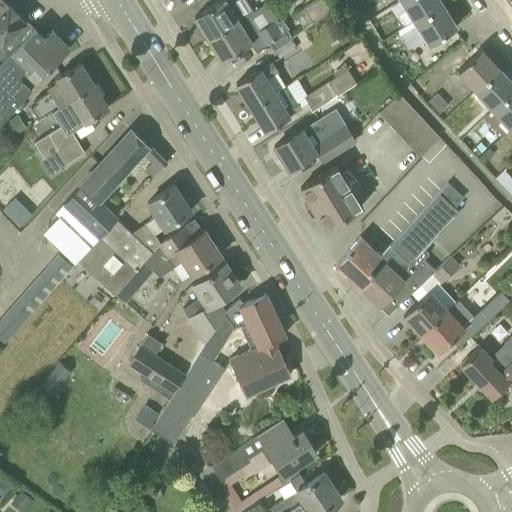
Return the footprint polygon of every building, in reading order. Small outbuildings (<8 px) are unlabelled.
[(26,21),(5,0),(0,0),(0,63),(20,42),(13,34),(26,21)] [(207,36),(208,39),(238,21),(249,14),(240,0),(221,0),(195,17),(202,29),(200,30),(205,38),(207,36)] [(312,21),(331,9),(325,0),(316,0),(303,8),(312,21)] [(442,4),(439,0),(402,0),(415,21),(442,4)] [(456,27),(442,4),(415,21),(429,43),(456,27)] [(263,45),(283,33),(276,19),(255,32),(263,45)] [(252,43),(238,21),(208,39),(210,42),(208,44),(213,51),(215,50),(222,61),(252,43)] [(37,80),(54,64),(70,48),(52,30),(44,38),(33,28),(20,42),(0,63),(0,122),(38,81),(37,80)] [(291,38),(273,49),(280,59),(297,47),(291,38)] [(458,70),(476,90),(499,68),(481,49),(458,70)] [(251,108),(274,93),(266,79),(278,72),(272,62),(260,70),(260,69),(236,84),(251,108)] [(52,110),(75,95),(92,85),(79,64),(54,79),(56,81),(47,87),(49,91),(34,101),(36,104),(31,107),(38,118),(52,110)] [(511,90),(511,82),(499,68),(476,90),(493,108),(511,90)] [(347,69),(303,96),(312,111),(356,83),(347,69)] [(92,85),(75,95),(52,110),(61,126),(34,143),(44,159),(56,152),(65,165),(85,153),(71,130),(107,108),(93,84),(92,85)] [(287,86),(274,93),(251,108),(265,132),(289,117),(289,116),(301,109),(287,86)] [(511,90),(493,108),(511,128),(511,127),(511,90)] [(389,123),(409,104),(399,93),(379,112),(389,123)] [(399,134),(420,115),(409,104),(389,123),(399,134)] [(325,115),(314,121),(274,146),(281,157),(278,159),(283,167),(286,165),(289,169),(319,151),(325,160),(350,145),(354,140),(345,126),(336,131),(325,115)] [(409,145),(430,126),(420,115),(399,134),(409,145)] [(430,126),(409,145),(420,156),(440,137),(430,126)] [(89,227),(100,237),(117,219),(97,201),(148,145),(132,129),(64,204),(89,228),(89,227)] [(166,164),(159,157),(147,169),(151,173),(149,174),(153,177),(166,164)] [(342,174),(337,165),(300,188),(309,202),(304,204),(305,207),(306,209),(307,212),(309,214),(310,216),(312,217),(317,215),(325,228),(362,206),(357,198),(361,195),(361,192),(361,190),(360,188),(359,185),(358,183),(357,181),(356,179),(354,177),(352,175),(350,173),(348,172),(346,171),(342,174)] [(380,256),(360,237),(335,264),(389,315),(404,300),(431,275),(435,271),(423,259),(429,254),(424,249),(459,212),(454,208),(463,198),(448,183),(380,256)] [(156,216),(146,223),(154,234),(191,211),(174,185),(147,203),(156,216)] [(131,232),(117,219),(100,237),(92,246),(77,262),(103,285),(115,295),(116,294),(139,268),(144,262),(152,252),(131,232)] [(183,261),(192,275),(221,256),(204,230),(192,238),(184,225),(164,238),(161,242),(158,245),(152,252),(144,262),(160,276),(173,267),(183,261)] [(450,256),(435,271),(431,275),(439,284),(459,265),(450,256)] [(0,339),(4,343),(72,266),(62,257),(30,294),(25,290),(0,317),(0,339)] [(182,309),(205,342),(224,312),(217,301),(230,292),(229,290),(239,283),(225,262),(192,284),(200,297),(182,309)] [(139,268),(116,294),(125,302),(148,276),(139,268)] [(474,331),(510,297),(502,289),(465,322),(474,331)] [(403,316),(420,334),(447,309),(430,291),(403,316)] [(265,293),(248,301),(267,343),(272,340),(284,335),(265,293)] [(200,350),(192,364),(211,378),(219,365),(213,361),(233,327),(239,324),(246,340),(246,339),(251,350),(267,343),(248,301),(243,303),(239,299),(224,312),(205,342),(200,350)] [(464,328),(447,309),(420,334),(437,353),(464,328)] [(511,336),(505,343),(506,345),(491,358),(480,347),(461,364),(492,398),(508,383),(511,387),(511,336)] [(272,340),(267,343),(251,350),(229,360),(233,368),(245,395),(290,374),(277,347),(276,348),(272,340)] [(131,364),(125,374),(161,396),(167,387),(174,392),(185,374),(139,345),(128,363),(131,364)] [(56,392),(71,368),(59,360),(44,384),(56,392)] [(205,398),(181,382),(156,419),(179,434),(192,415),(193,416),(205,398)] [(173,444),(179,434),(156,419),(150,430),(173,444)] [(248,459),(265,447),(283,474),(316,453),(302,431),(293,437),(282,419),(211,465),(220,480),(249,462),(248,459)] [(309,508),(302,511),(327,511),(325,508),(340,498),(323,473),(297,490),(309,508)] [(0,476),(0,489),(4,493),(11,485),(0,476)] [(258,500),(240,511),(239,511),(302,511),(309,508),(297,490),(266,510),(258,500)]
